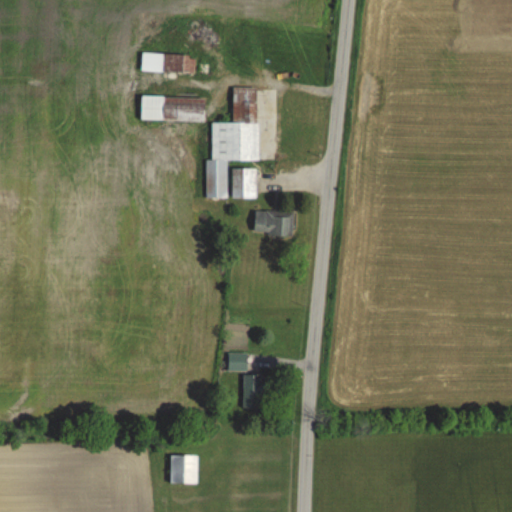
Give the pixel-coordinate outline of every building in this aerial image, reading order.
[(194,74),(195,56),(163,54),(162,73),(194,74)] [(206,199),(226,199),(226,162),(257,162),(257,89),(232,89),(232,124),(212,124),(212,161),(206,161),(206,199)] [(204,98),(141,97),(140,121),(204,122),(204,98)] [(256,169),(232,169),(232,199),(256,199),(256,169)] [(294,213),(255,210),(253,234),(292,237),(294,213)] [(246,372),(246,353),(228,353),(228,372),(246,372)] [(263,375),(243,375),(243,411),(263,411),(263,375)] [(196,485),(196,456),(170,456),(170,485),(196,485)]
